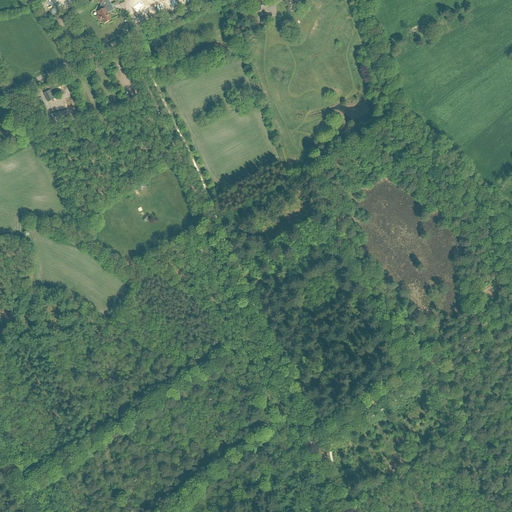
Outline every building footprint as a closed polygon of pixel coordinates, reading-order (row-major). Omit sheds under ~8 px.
[(102,20),(103,24),(111,20),(108,13),(108,11),(113,9),(108,0),(98,0),(100,5),(99,9),(100,11),(98,12),(99,15),(97,16),(100,21),(102,20)] [(174,0),(165,0),(168,9),(177,6),(174,0)] [(262,13),(263,8),(265,8),(275,4),(273,0),(270,0),(262,4),(259,4),(257,12),(262,13)] [(154,4),(152,5),(156,15),(164,11),(160,2),(154,4)] [(49,90),(43,93),(48,102),(53,99),(49,90)] [(59,111),(69,105),(65,99),(55,106),(59,111)] [(56,122),(70,118),(68,111),(54,115),(56,122)]
